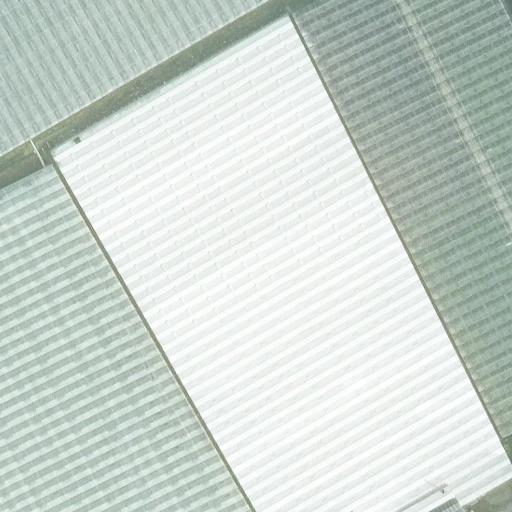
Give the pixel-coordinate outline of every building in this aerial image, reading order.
[(0,0),(0,157),(19,146),(182,50),(270,0),(0,0)] [(511,435),(511,28),(498,0),(319,0),(290,15),(321,80),(358,153),(434,306),(501,441),(511,435)] [(399,511),(446,485),(460,507),(511,477),(511,468),(506,457),(350,142),(287,16),(187,74),(50,153),(73,192),(126,285),(202,420),(255,511),(348,511),(351,511),(399,511)] [(0,511),(251,511),(185,397),(107,260),(52,163),(0,189),(0,511)] [(462,511),(460,507),(446,485),(399,511),(462,511)]
